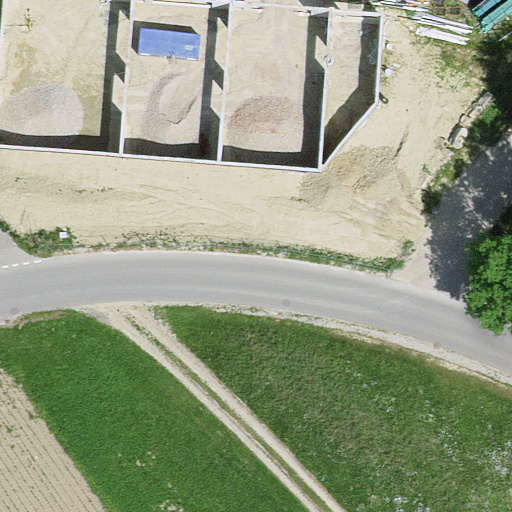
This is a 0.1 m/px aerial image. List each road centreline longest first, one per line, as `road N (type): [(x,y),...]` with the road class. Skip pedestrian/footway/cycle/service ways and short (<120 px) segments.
road 1 (tertiary): [(511,351),(458,323),(273,279),(24,285),(0,294)]
road 2 (track): [(333,511),(92,284)]
